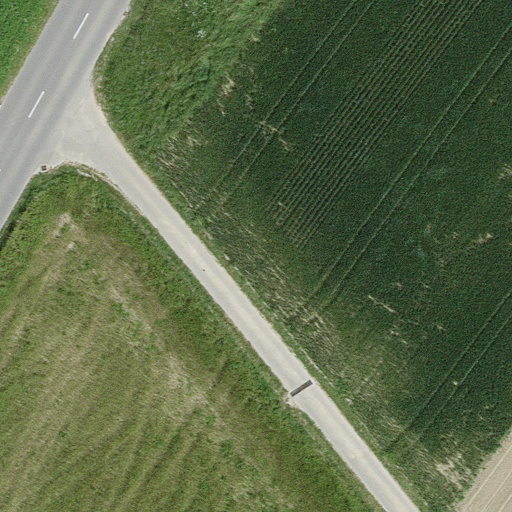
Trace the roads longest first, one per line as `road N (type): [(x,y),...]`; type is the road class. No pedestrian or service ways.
road 1 (track): [(38,102),(373,511)]
road 2 (tertiary): [(0,171),(96,0)]
